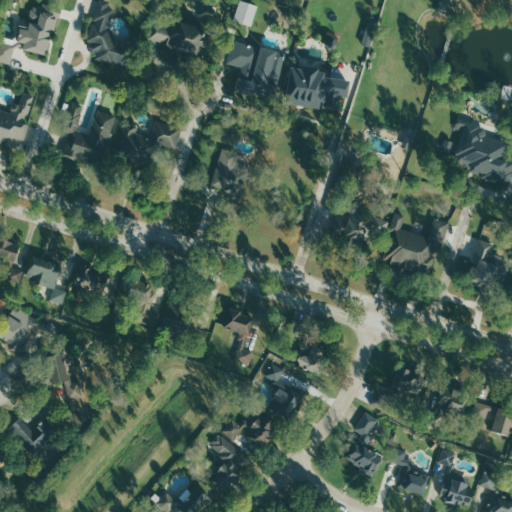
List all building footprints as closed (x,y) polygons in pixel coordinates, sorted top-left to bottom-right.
[(239,0),(234,20),(252,26),(258,5),(240,0),(239,0)] [(117,7),(98,3),(86,60),(126,69),(130,51),(109,46),(117,7)] [(49,54),(57,8),(33,4),(29,26),(20,24),(18,40),(0,36),(0,61),(14,63),(17,49),(49,54)] [(204,51),(203,21),(152,21),(152,40),(165,40),(165,51),(204,51)] [(285,102),(320,108),(321,105),(338,108),(340,97),(346,98),(349,80),(324,76),(325,71),(291,65),(285,102)] [(0,140),(16,145),(17,138),(25,140),(29,123),(27,122),(33,94),(23,92),(20,105),(13,103),(11,111),(0,108),(0,140)] [(66,158),(105,165),(115,114),(96,110),(92,133),(78,131),(83,104),(69,101),(64,131),(71,132),(66,158)] [(510,185),(511,178),(511,160),(505,159),(509,142),(485,136),(488,126),(458,118),(455,129),(462,131),(453,165),(485,172),(483,178),(510,185)] [(182,128),(156,120),(152,137),(138,133),(138,125),(125,126),(124,129),(125,161),(134,164),(148,164),(150,156),(150,146),(166,146),(174,148),(176,148),(182,128)] [(212,187),(227,191),(222,211),(239,215),(252,163),(237,160),(238,152),(222,148),(212,187)] [(331,228),(347,249),(381,224),(375,217),(372,220),(361,206),(331,228)] [(383,262),(429,273),(436,241),(444,243),(449,221),(434,218),(430,235),(402,229),(405,215),(394,212),(383,262)] [(21,284),(24,270),(13,267),(19,245),(0,239),(0,258),(11,262),(6,280),(21,284)] [(511,264),(502,261),(503,256),(491,253),(494,243),(479,239),(471,264),(467,282),(503,292),(511,264)] [(62,263),(33,256),(27,280),(56,286),(62,263)] [(114,293),(117,272),(81,268),(79,290),(114,293)] [(132,323),(160,324),(160,311),(153,311),(154,282),(134,282),(132,323)] [(64,304),(67,291),(54,288),(51,300),(64,304)] [(176,319),(181,302),(171,299),(162,329),(180,334),(184,322),(176,319)] [(0,332),(0,338),(20,348),(35,318),(13,306),(0,332)] [(246,348),(254,314),(226,308),(222,327),(242,332),(235,361),(250,364),(254,350),(246,348)] [(314,373),(327,353),(308,342),(296,362),(314,373)] [(65,381),(68,399),(82,396),(80,382),(69,384),(64,353),(43,356),(48,384),(65,381)] [(269,408),(292,419),(305,390),(280,378),(285,369),(272,363),(265,378),(280,385),(269,408)] [(392,389),(417,395),(422,373),(397,367),(392,389)] [(461,413),(465,388),(441,384),(437,409),(461,413)] [(495,421),(498,406),(475,401),(472,416),(495,421)] [(511,435),(511,409),(497,407),(493,432),(511,435)] [(224,433),(235,440),(240,432),(265,448),(281,423),(262,410),(252,426),(235,415),(224,433)] [(362,434),(359,440),(365,444),(380,420),(366,411),(355,429),(362,434)] [(33,430),(21,416),(9,428),(32,454),(56,433),(44,420),(33,430)] [(252,460),(219,433),(209,446),(227,460),(210,481),(225,493),(252,460)] [(347,461),(374,474),(383,456),(355,443),(347,461)] [(424,494),(428,476),(412,472),(415,461),(406,458),(408,451),(393,447),(390,461),(404,465),(398,488),(424,494)] [(452,466),(456,453),(443,448),(438,461),(452,466)] [(474,490),(466,488),(468,479),(453,475),(455,466),(449,465),(440,499),(470,507),(474,490)] [(480,485),(495,490),(499,477),(485,472),(480,485)] [(158,504),(168,511),(200,511),(211,499),(189,483),(177,499),(167,492),(158,504)] [(511,511),(511,500),(491,495),(486,511),(511,511)]
